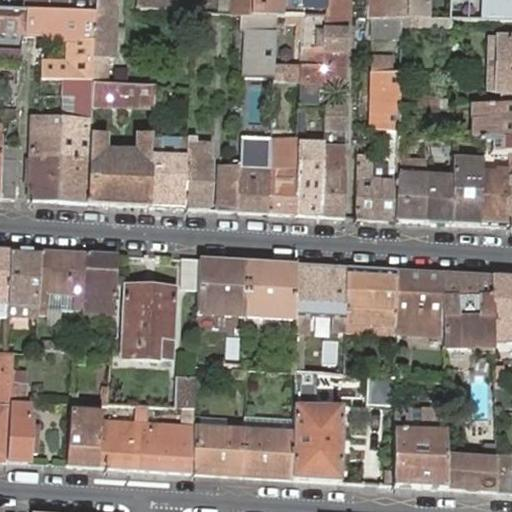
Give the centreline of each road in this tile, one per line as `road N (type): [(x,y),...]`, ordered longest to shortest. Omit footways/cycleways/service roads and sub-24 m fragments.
road 1 (residential): [(0,226),(511,254)]
road 2 (residential): [(369,511),(149,498)]
road 3 (residential): [(149,498),(0,489)]
